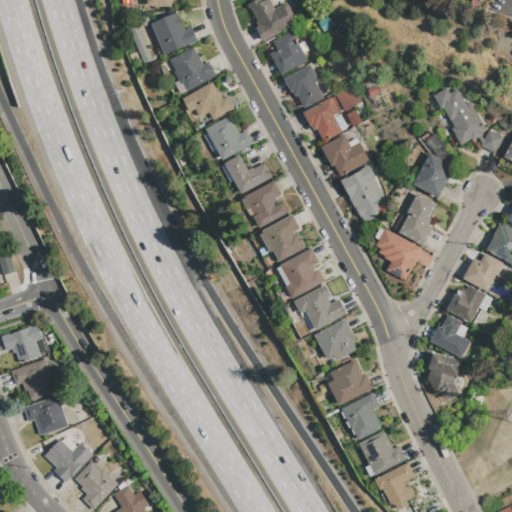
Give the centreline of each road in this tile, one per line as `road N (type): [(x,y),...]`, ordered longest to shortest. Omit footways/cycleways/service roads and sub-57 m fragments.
road 1 (motorway): [(10,0),(90,219),(255,511)]
road 2 (tertiary): [(463,511),(410,405),(374,303),(242,64),(218,0)]
road 3 (motorway): [(353,511),(222,316),(75,57)]
road 4 (motorway): [(307,511),(154,251),(75,57)]
road 5 (motorway): [(0,94),(98,295),(241,511)]
road 6 (tertiary): [(188,511),(73,338),(0,189)]
road 7 (residential): [(388,338),(419,316),(481,201)]
